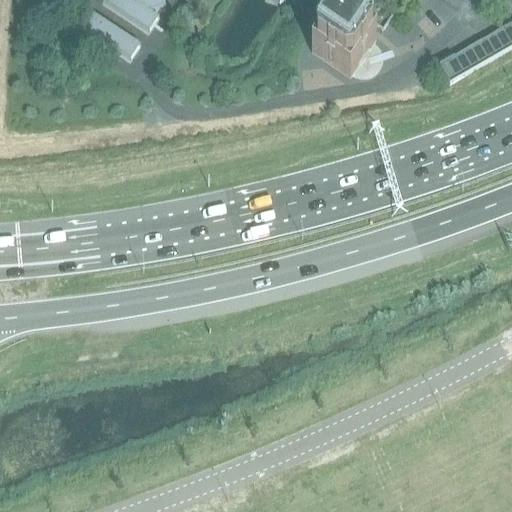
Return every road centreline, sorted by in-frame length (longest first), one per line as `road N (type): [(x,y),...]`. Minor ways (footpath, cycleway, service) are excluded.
road 1 (motorway): [(511,138),(304,205),(18,251)]
road 2 (motorway): [(23,316),(259,281),(511,199)]
road 3 (unclassified): [(511,348),(279,458),(135,511)]
